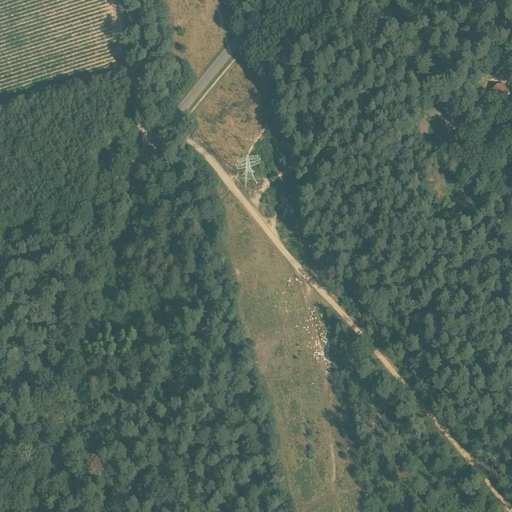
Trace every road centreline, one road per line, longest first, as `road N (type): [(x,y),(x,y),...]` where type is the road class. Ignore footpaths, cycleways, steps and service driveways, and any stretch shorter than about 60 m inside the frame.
road 1 (unclassified): [(0,239),(73,213),(110,189),(277,0)]
road 2 (track): [(305,268),(511,511)]
road 3 (track): [(99,212),(60,378),(5,511)]
road 4 (track): [(353,511),(334,470),(305,268)]
road 5 (residential): [(511,106),(456,131),(450,155),(511,220)]
road 6 (track): [(121,0),(151,143)]
